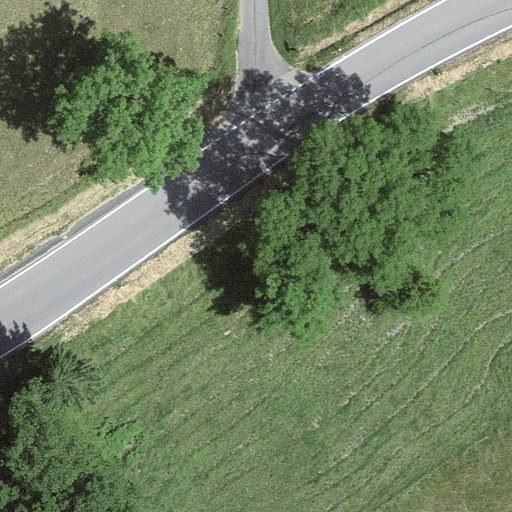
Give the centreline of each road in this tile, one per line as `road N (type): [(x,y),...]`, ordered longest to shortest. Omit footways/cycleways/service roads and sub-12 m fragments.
road 1 (secondary): [(270,139),(0,327)]
road 2 (secondary): [(511,2),(270,139)]
road 3 (residential): [(259,0),(270,139)]
